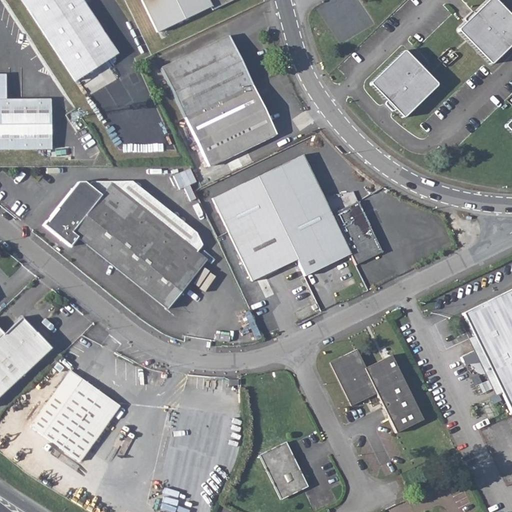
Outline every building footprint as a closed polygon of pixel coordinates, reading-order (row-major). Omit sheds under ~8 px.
[(21,0),(67,71),(74,81),(117,54),(81,0),(21,0)] [(141,0),(157,32),(210,6),(212,10),(231,0),(141,0)] [(487,0),(458,28),(458,32),(490,64),(492,63),(511,44),(511,17),(495,0),(487,0)] [(228,36),(160,68),(184,118),(251,85),(228,36)] [(404,51),(402,51),(371,82),(370,85),(401,117),(405,117),(436,87),(437,84),(406,52),(404,51)] [(5,75),(0,74),(0,149),(50,149),(50,100),(5,100),(5,75)] [(275,134),(251,85),(184,118),(208,167),(275,134)] [(301,155),(211,198),(251,281),(295,260),(303,276),(349,254),(354,265),(381,252),(357,202),(330,215),(301,155)] [(179,188),(197,183),(193,169),(175,173),(179,188)] [(206,260),(111,183),(101,195),(85,182),(77,182),(42,226),(69,247),(76,237),(166,309),(206,260)] [(511,288),(462,313),(511,415),(511,288)] [(0,330),(0,395),(51,349),(22,318),(4,335),(0,330)] [(356,350),(329,363),(350,406),(363,399),(361,397),(366,395),(367,397),(375,393),(395,433),(422,420),(390,355),(364,368),(356,350)] [(69,370),(30,426),(79,462),(119,406),(69,370)] [(152,376),(148,384),(156,387),(160,379),(152,376)] [(146,473),(160,476),(175,417),(161,413),(146,473)] [(285,442),(258,455),(280,500),(307,487),(285,442)]
